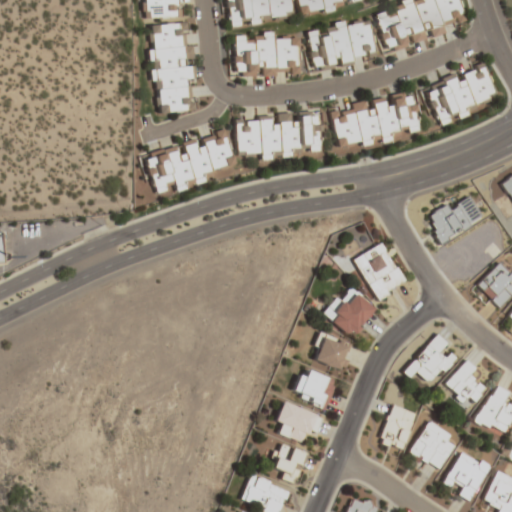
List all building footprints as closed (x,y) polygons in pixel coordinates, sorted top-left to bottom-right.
[(139,0),(140,18),(177,17),(176,0),(139,0)] [(221,0),(225,27),(291,19),(288,0),(221,0)] [(292,0),(296,16),(361,5),(359,0),(292,0)] [(444,37),(441,23),(460,18),(455,0),(403,0),(370,8),(380,52),(444,37)] [(308,71),(374,60),(367,18),(301,29),(308,71)] [(145,25),(153,114),(191,110),(188,82),(192,81),(186,22),(145,25)] [(297,76),(296,37),(271,37),(271,34),(230,34),(231,77),(297,76)] [(492,96),(482,65),(420,86),(434,127),(467,116),(464,106),(492,96)] [(325,108),(333,147),(357,142),(358,148),(390,142),(388,135),(417,129),(409,91),(325,108)] [(233,155),(257,153),(258,157),(319,153),(317,110),(273,113),(273,115),(231,117),(233,155)] [(233,174),(223,131),(195,136),(195,138),(178,142),(179,146),(141,154),(149,193),(171,188),(171,192),(208,184),(207,180),(233,174)] [(498,184),(511,203),(511,176),(511,175),(498,184)] [(444,205),(423,217),(437,243),(480,219),(467,197),(446,209),(444,205)] [(349,259),(373,300),(401,283),(378,242),(349,259)] [(511,292),(511,277),(496,262),(472,287),(495,309),(511,292)] [(320,314),(346,338),(372,310),(345,286),(320,314)] [(348,345),(318,332),(307,358),(337,371),(348,345)] [(449,347),(436,334),(399,371),(407,379),(415,371),(428,385),(455,358),(447,349),(449,347)] [(474,381),(480,374),(463,360),(440,387),(466,409),(483,389),(474,381)] [(321,408),(332,382),(299,369),(288,395),(321,408)] [(471,419),(498,437),(510,418),(511,419),(511,417),(511,406),(502,401),(507,394),(493,385),(471,419)] [(302,435),(310,438),(318,418),(279,401),(271,421),(279,424),(276,433),(299,443),(302,435)] [(397,453),(411,413),(388,405),(374,445),(397,453)] [(433,472),(453,438),(424,421),(404,455),(433,472)] [(303,453),(276,444),(266,472),(293,481),(303,453)] [(465,502),(486,465),(458,449),(438,484),(447,489),(450,484),(457,488),(453,495),(465,502)] [(511,511),(511,480),(491,472),(480,501),(493,506),(490,511),(511,511)] [(236,505),(259,511),(277,511),(285,487),(246,475),(236,505)] [(369,511),(372,504),(346,495),(340,511),(369,511)]
